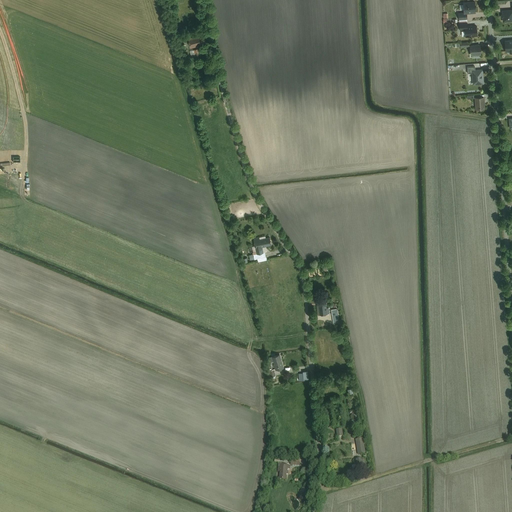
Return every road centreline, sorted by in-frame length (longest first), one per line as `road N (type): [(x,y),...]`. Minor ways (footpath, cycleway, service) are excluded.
road 1 (unclassified): [(207,0),(243,166),(304,283),(321,469),(316,511)]
road 2 (residential): [(511,293),(490,0)]
road 3 (track): [(511,437),(319,488)]
